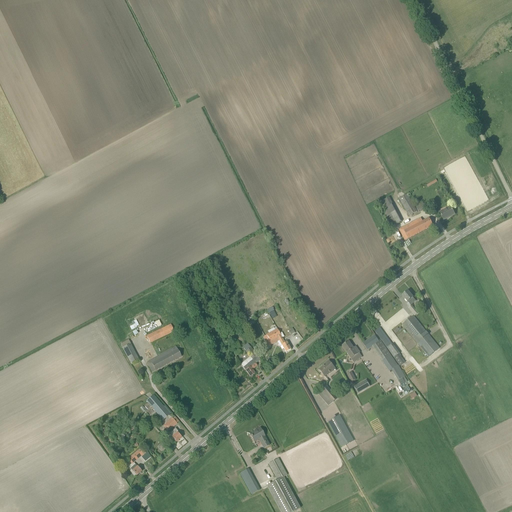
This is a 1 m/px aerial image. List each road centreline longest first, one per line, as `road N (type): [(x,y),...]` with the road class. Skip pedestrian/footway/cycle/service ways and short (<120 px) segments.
road 1 (secondary): [(140,495),(404,272),(511,207)]
road 2 (unclassified): [(511,198),(413,0)]
